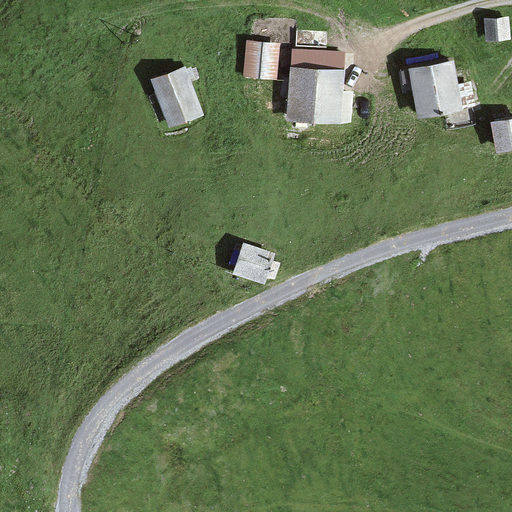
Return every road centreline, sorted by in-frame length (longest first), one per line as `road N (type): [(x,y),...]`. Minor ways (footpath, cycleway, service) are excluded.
road 1 (track): [(69,511),(67,487),(84,440),(108,402),(152,363),(322,273),(511,215)]
road 2 (track): [(498,0),(409,26),(356,84)]
road 3 (track): [(389,40),(325,12),(268,0)]
